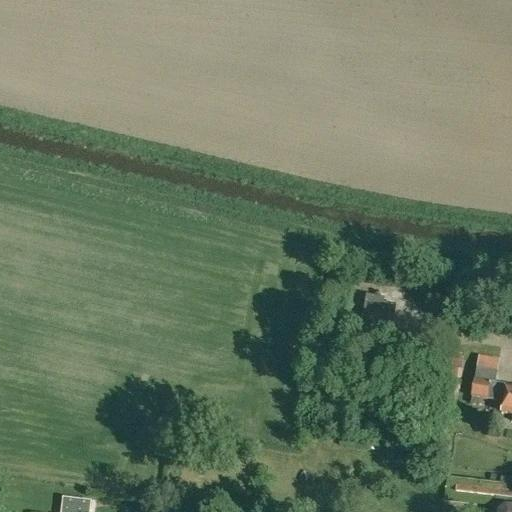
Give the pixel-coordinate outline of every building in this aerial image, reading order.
[(361,324),(392,329),(396,306),(383,304),(384,299),(366,296),(363,316),(361,324)] [(446,389),(460,391),(464,360),(451,359),(450,368),(448,368),(446,389)] [(511,388),(495,385),(497,373),(476,370),(475,381),(474,381),(471,399),(501,404),(500,413),(511,414),(511,388)] [(452,413),(454,395),(445,394),(443,412),(452,413)] [(436,462),(447,463),(450,437),(440,435),(436,462)] [(460,480),(458,500),(495,505),(499,508),(502,505),(511,506),(511,479),(500,479),(500,484),(460,480)] [(88,511),(90,502),(63,499),(61,511),(88,511)]
